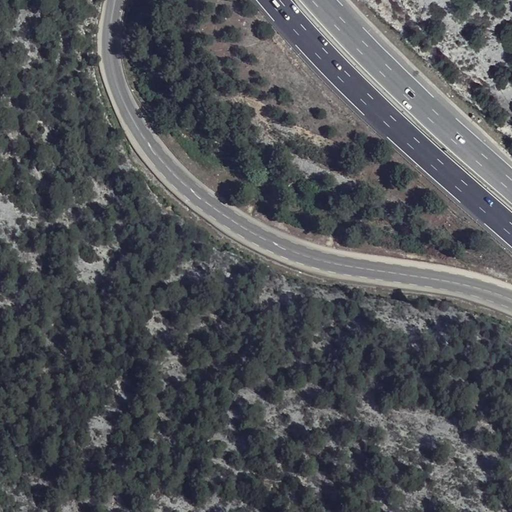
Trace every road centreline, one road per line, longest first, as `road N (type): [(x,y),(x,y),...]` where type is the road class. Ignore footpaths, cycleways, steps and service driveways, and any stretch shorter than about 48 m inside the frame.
road 1 (secondary): [(511,301),(321,257),(231,219),(193,191),(134,121),(111,66),(115,0)]
road 2 (motorway): [(278,0),(326,57),(511,226)]
road 3 (motorway): [(511,181),(355,42),(320,0)]
